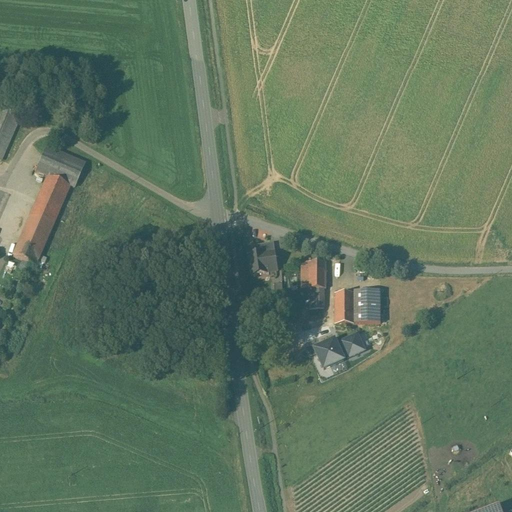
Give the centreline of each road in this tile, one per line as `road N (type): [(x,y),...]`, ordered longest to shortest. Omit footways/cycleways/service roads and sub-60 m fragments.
road 1 (residential): [(511,270),(388,264),(217,217)]
road 2 (tertiary): [(258,511),(217,217)]
road 3 (tertiary): [(217,217),(189,0)]
